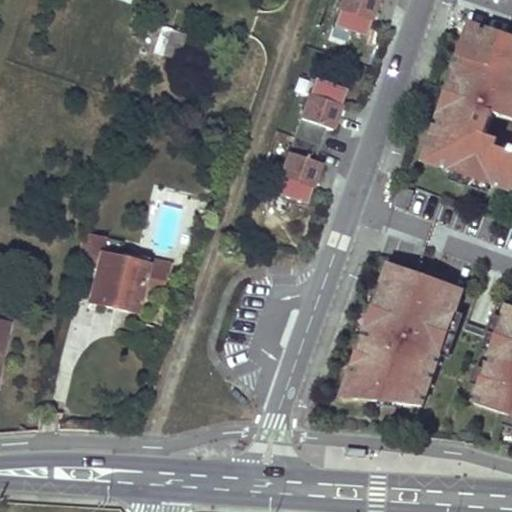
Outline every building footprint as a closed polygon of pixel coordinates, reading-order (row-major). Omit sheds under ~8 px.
[(342,0),(333,27),(360,37),(372,0),(342,0)] [(364,38),(376,0),(372,0),(360,37),(364,38)] [(511,149),(501,146),(503,138),(489,134),(497,112),(511,116),(511,35),(473,23),(468,40),(474,42),(469,57),(463,55),(457,73),(463,75),(451,112),(444,110),(428,160),(511,187),(511,149)] [(187,36),(171,32),(163,56),(178,61),(187,36)] [(469,57),(474,42),(468,40),(463,55),(469,57)] [(451,112),(463,75),(457,73),(444,110),(451,112)] [(314,163),(325,129),(328,130),(342,90),(314,80),(274,194),(302,204),(316,164),(314,163)] [(331,131),(345,91),(342,90),(328,130),(331,131)] [(305,205),(319,165),(316,164),(302,204),(305,205)] [(409,190),(395,185),(390,202),(403,207),(409,190)] [(78,245),(76,251),(98,256),(101,241),(81,236),(78,245)] [(112,309),(123,311),(134,314),(137,298),(144,267),(98,256),(88,297),(113,303),(112,309)] [(144,267),(137,298),(157,303),(166,262),(146,258),(144,267)] [(423,405),(460,302),(452,299),(457,286),(392,262),(382,291),(387,293),(379,316),(376,323),(371,321),(363,344),(368,346),(363,361),(357,359),(344,397),(381,401),(384,393),(399,398),(398,402),(423,405)] [(379,316),(387,293),(382,291),(373,316),(379,316)] [(88,297),(87,303),(112,309),(113,303),(88,297)] [(511,304),(509,304),(476,402),(511,414),(511,304)] [(363,361),(368,346),(363,344),(357,359),(363,361)]
